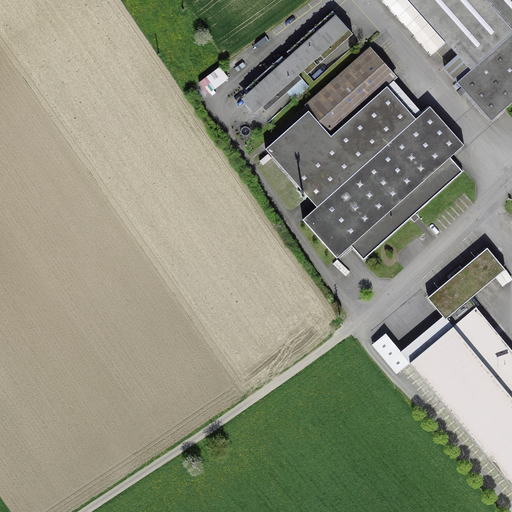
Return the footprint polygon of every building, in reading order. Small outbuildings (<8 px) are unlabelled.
[(511,0),(407,0),(470,71),(456,83),(490,121),(511,102),(511,0)] [(291,58),(289,60),(298,72),(301,70),(306,75),(352,35),(331,12),(286,52),(291,58)] [(307,106),(332,134),(386,87),(394,79),(387,71),(388,67),(380,59),(376,59),(369,51),(307,106)] [(265,112),(301,80),(296,74),(298,72),(289,60),(286,62),(281,57),(245,89),(265,112)] [(227,79),(218,68),(198,83),(206,94),(227,79)] [(415,119),(386,87),(332,134),(330,137),(308,111),(264,150),(316,207),(301,220),(336,259),(350,246),(362,260),(410,218),(412,220),(416,216),(414,214),(462,172),(449,158),(463,145),(429,107),(415,119)] [(445,319),(458,334),(482,314),(469,300),(504,270),(486,248),(426,298),(444,320),(445,319)] [(511,349),(482,314),(458,334),(416,370),(391,341),(378,352),(402,381),(416,370),(511,485),(511,349)]
